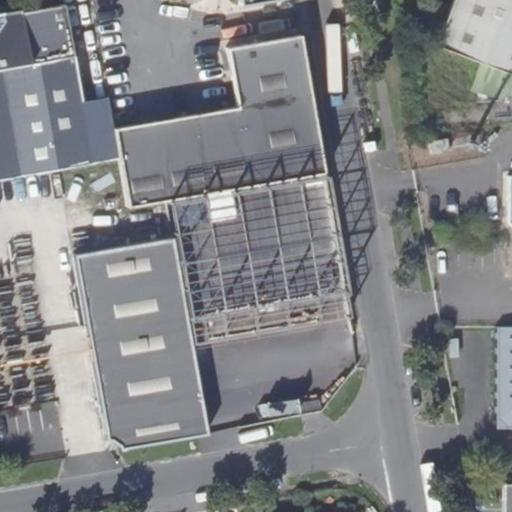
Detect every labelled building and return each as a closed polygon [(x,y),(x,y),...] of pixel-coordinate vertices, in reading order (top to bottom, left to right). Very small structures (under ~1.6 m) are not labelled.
[(511,0),(453,0),(436,47),(511,76),(511,0)] [(79,85),(65,5),(21,12),(20,4),(0,7),(0,179),(92,164),(118,160),(112,127),(108,106),(83,110),(79,85)] [(118,160),(124,197),(161,190),(322,162),(299,36),(227,48),(237,106),(112,127),(118,160)] [(472,89),(494,94),(498,79),(477,73),(472,89)] [(104,81),(79,85),(83,110),(108,106),(104,81)] [(429,142),(428,142),(430,155),(447,152),(445,139),(429,142)] [(322,162),(161,190),(172,238),(190,345),(350,316),(322,162)] [(172,238),(73,255),(105,440),(109,440),(118,445),(119,450),(166,441),(206,434),(190,345),(172,238)] [(511,327),(493,327),(493,423),(502,432),(511,431),(511,327)] [(298,403),(300,415),(319,411),(317,399),(298,403)] [(511,511),(511,485),(504,486),(503,511),(511,511)]
